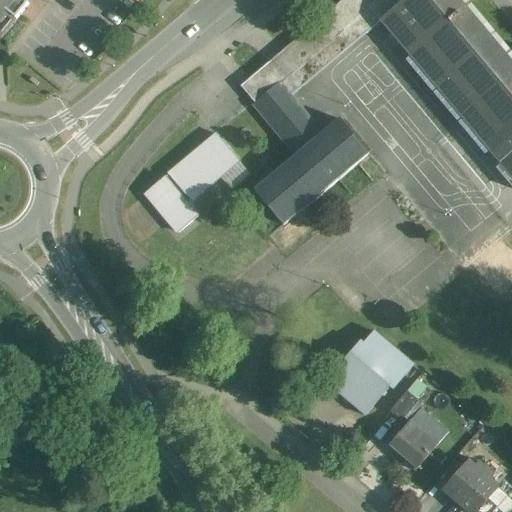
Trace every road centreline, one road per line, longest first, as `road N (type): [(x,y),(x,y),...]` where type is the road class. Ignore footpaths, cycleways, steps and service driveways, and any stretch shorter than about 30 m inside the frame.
road 1 (secondary): [(209,511),(30,236)]
road 2 (tertiary): [(219,0),(36,159)]
